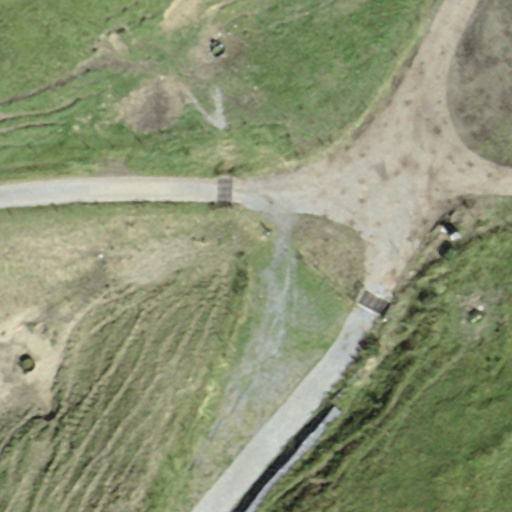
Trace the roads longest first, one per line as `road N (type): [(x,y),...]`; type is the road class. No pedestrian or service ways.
road 1 (track): [(0,203),(402,194)]
road 2 (track): [(224,511),(368,329),(402,194)]
road 3 (track): [(464,0),(417,96),(402,194)]
